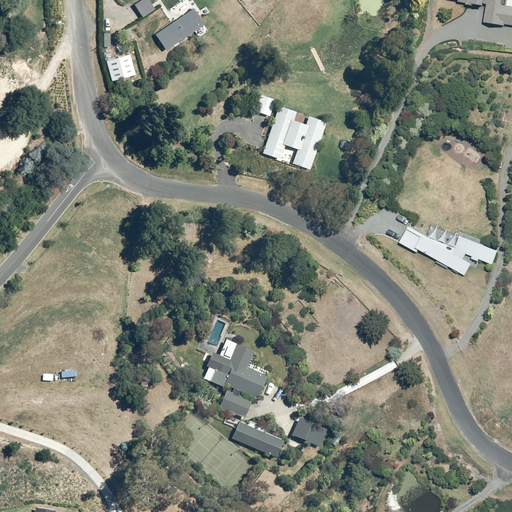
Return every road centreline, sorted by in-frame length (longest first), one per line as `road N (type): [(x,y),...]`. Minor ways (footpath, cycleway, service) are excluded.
road 1 (residential): [(107,149),(151,183),(262,203),(336,242),(391,290),(418,325),(469,428),(511,464)]
road 2 (residential): [(0,276),(107,149)]
road 3 (unknown): [(429,346),(285,411)]
road 4 (residential): [(73,0),(83,72),(107,149)]
